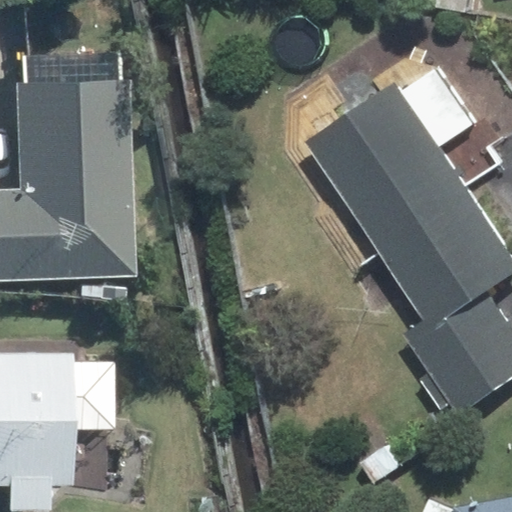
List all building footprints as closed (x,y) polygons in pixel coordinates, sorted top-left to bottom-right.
[(511,306),(495,283),(511,271),(511,231),(404,73),(317,133),(435,308),(412,323),(469,407),(511,377),(511,306)] [(19,184),(0,185),(0,271),(128,268),(121,74),(14,78),(19,184)] [(0,478),(66,480),(69,346),(0,344),(0,478)] [(511,511),(511,491),(464,500),(466,511),(511,511)] [(461,511),(465,506),(440,492),(427,511),(461,511)]
